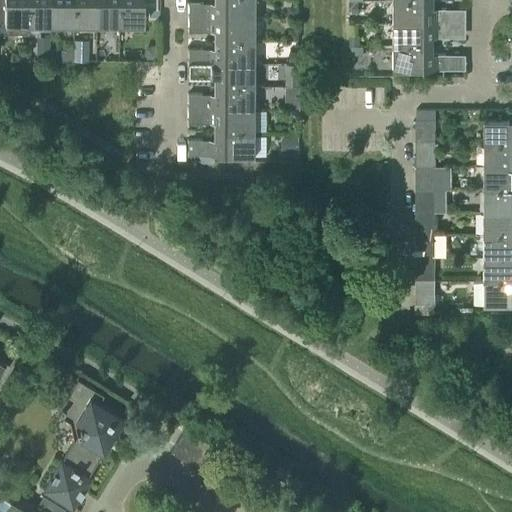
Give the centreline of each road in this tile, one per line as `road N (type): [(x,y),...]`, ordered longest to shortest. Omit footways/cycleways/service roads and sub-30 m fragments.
road 1 (residential): [(403,290),(404,97),(477,98)]
road 2 (residential): [(168,178),(172,0)]
road 3 (residential): [(109,511),(139,464),(223,511)]
